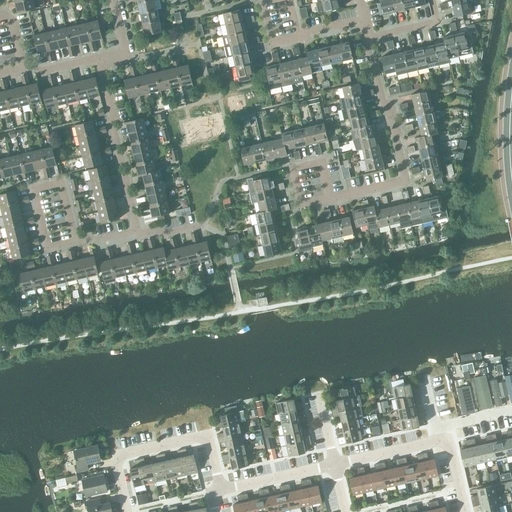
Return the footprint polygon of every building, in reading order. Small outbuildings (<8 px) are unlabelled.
[(33,0),(22,0),(15,2),(18,13),(35,9),(33,0)] [(154,0),(138,4),(140,14),(157,10),(154,0)] [(322,1),(317,2),(316,2),(318,13),(341,8),(339,0),(325,0),(322,1)] [(394,12),(391,0),(379,0),(383,15),(394,12)] [(402,0),(391,0),(394,12),(405,10),(402,0)] [(413,0),(402,0),(405,10),(415,7),(413,0)] [(469,2),(452,6),(455,17),(472,13),(469,2)] [(301,10),(303,17),(309,15),(306,8),(301,10)] [(223,13),(225,24),(242,20),(240,9),(223,13)] [(140,14),(143,25),(159,21),(157,10),(140,14)] [(225,24),(228,35),(245,31),(242,20),(225,24)] [(98,21),(87,23),(91,41),(94,40),(102,38),(98,21)] [(159,21),(143,25),(145,36),(162,32),(159,21)] [(87,23),(77,26),(81,43),(89,41),(90,46),(95,45),(94,40),(91,41),(87,23)] [(77,26),(66,28),(70,46),(73,45),(81,43),(77,26)] [(66,28),(56,31),(60,48),(68,46),(69,51),(74,50),(73,45),(70,46),(66,28)] [(56,31),(45,33),(49,51),(52,50),(60,48),(56,31)] [(224,47),(230,45),(247,41),(245,31),(228,35),(222,36),(224,47)] [(465,32),(454,35),(459,57),(473,53),(470,40),(467,40),(465,32)] [(47,51),(48,56),(53,55),(52,50),(49,51),(45,33),(34,36),(38,53),(47,51)] [(443,37),(444,42),(447,54),(448,54),(449,59),(459,57),(454,35),(443,37)] [(227,57),(233,56),(250,52),(247,41),(230,45),(224,47),(227,57)] [(349,42),(338,44),(342,61),(353,59),(349,42)] [(450,63),(449,59),(448,54),(447,54),(444,42),(434,45),(439,65),(450,63)] [(338,44),(328,47),(332,64),(342,61),(338,44)] [(439,65),(434,45),(423,47),(428,68),(439,65)] [(328,47),(317,49),(321,66),(332,64),(328,47)] [(413,50),(417,66),(418,70),(428,68),(423,47),(413,50)] [(205,61),(212,60),(211,49),(204,50),(205,61)] [(306,52),(307,57),(308,57),(311,69),(321,66),(317,49),(306,52)] [(418,70),(417,66),(413,50),(402,52),(406,69),(407,73),(418,70)] [(250,52),(233,56),(235,66),(252,62),(250,52)] [(407,73),(406,69),(402,52),(392,55),(396,71),(397,75),(407,73)] [(397,75),(396,71),(392,55),(381,57),(385,74),(396,72),(397,75)] [(307,57),(297,59),(301,76),(312,74),(311,69),(308,57),(307,57)] [(297,59),(287,62),(291,79),(301,76),(297,59)] [(177,68),(181,85),(192,83),(188,65),(180,67),(179,62),(173,63),(175,68),(177,68)] [(252,62),(235,66),(239,82),(251,79),(250,75),(255,73),(252,62)] [(287,62),(276,64),(282,87),(292,85),(291,79),(287,62)] [(282,87),(276,64),(265,67),(269,83),(267,84),(269,90),(282,87)] [(156,73),(160,90),(171,88),(167,70),(159,72),(157,67),(152,68),(154,73),(156,73)] [(167,70),(171,88),(181,85),(177,68),(175,68),(167,70)] [(131,73),(133,78),(135,78),(139,95),(150,93),(146,75),(138,77),(136,72),(131,73)] [(146,75),(150,93),(160,90),(156,73),(154,73),(146,75)] [(74,83),(79,100),(89,98),(85,80),(77,82),(76,77),(71,78),(72,83),(74,83)] [(85,80),(89,98),(100,95),(96,78),(85,80)] [(135,78),(133,78),(124,80),(128,98),(139,95),(135,78)] [(27,86),(31,104),(42,101),(37,83),(29,85),(28,80),(23,81),(24,87),(27,86)] [(50,83),(51,88),(53,88),(58,105),(68,103),(64,85),(56,87),(55,82),(50,83)] [(64,85),(68,103),(79,100),(74,83),(72,83),(64,85)] [(345,98),(361,94),(359,83),(342,87),(345,98)] [(2,86),(3,92),(5,91),(10,109),(20,106),(16,89),(8,90),(7,85),(2,86)] [(16,89),(20,106),(31,104),(27,86),(24,87),(16,89)] [(401,93),(399,86),(388,88),(390,95),(401,93)] [(53,88),(51,88),(42,90),(47,108),(58,105),(53,88)] [(411,94),(414,105),(431,101),(428,90),(411,94)] [(5,91),(3,92),(0,92),(0,110),(10,109),(5,91)] [(361,94),(345,98),(339,99),(341,110),(364,104),(361,94)] [(414,105),(416,116),(433,112),(431,101),(414,105)] [(350,119),(366,115),(364,104),(341,110),(344,120),(350,119)] [(416,116),(419,126),(436,122),(433,112),(416,116)] [(350,119),(352,130),(357,129),(357,128),(369,125),(366,115),(350,119)] [(245,121),(245,120),(244,116),(233,118),(236,129),(247,126),(245,121)] [(129,133),(146,129),(144,118),(126,122),(129,133)] [(75,125),(78,136),(95,132),(95,129),(93,121),(75,125)] [(419,126),(421,136),(421,137),(433,134),(433,135),(438,133),(436,122),(419,126)] [(324,123),(313,126),(317,142),(328,140),(324,123)] [(352,130),(355,140),(376,135),(374,124),(369,125),(357,128),(357,129),(352,130)] [(313,126),(303,128),(306,145),(317,142),(313,126)] [(78,136),(80,146),(98,142),(96,134),(101,133),(100,128),(95,129),(95,132),(78,136)] [(303,128),(292,131),(296,147),(306,145),(303,128)] [(131,144),(149,139),(146,129),(129,133),(131,144)] [(281,133),(282,138),(283,138),(285,150),(286,150),(296,147),(292,131),(281,133)] [(416,137),(419,148),(435,145),(433,135),(433,134),(421,137),(421,136),(416,137)] [(357,150),(362,149),(379,145),(376,135),(355,140),(357,150)] [(283,138),(282,138),(272,141),(276,157),(287,155),(286,150),(285,150),(283,138)] [(134,154),(151,150),(149,139),(131,144),(134,154)] [(272,141),(262,143),(266,160),(276,157),(272,141)] [(80,146),(83,157),(100,153),(100,150),(98,142),(80,146)] [(262,143),(251,146),(255,162),(266,160),(262,143)] [(419,148),(421,159),(443,154),(441,143),(435,145),(419,148)] [(362,149),(365,160),(381,156),(379,145),(362,149)] [(255,162),(251,146),(240,148),(244,165),(255,162)] [(52,147),(41,150),(46,167),(48,167),(57,165),(52,147)] [(100,153),(83,157),(85,168),(103,164),(101,155),(106,154),(105,149),(100,150),(100,153)] [(41,150),(31,152),(35,170),(43,168),(44,173),(49,172),(48,167),(46,167),(41,150)] [(136,165),(154,160),(151,150),(134,154),(136,165)] [(31,152),(20,155),(25,172),(22,173),(23,178),(28,177),(27,172),(35,170),(31,152)] [(421,159),(424,169),(446,164),(443,154),(421,159)] [(20,155),(10,157),(14,175),(22,173),(25,172),(20,155)] [(381,156),(365,160),(358,161),(361,172),(384,167),(381,156)] [(10,157),(0,159),(0,162),(4,177),(14,175),(10,157)] [(156,171),(154,160),(136,165),(139,176),(143,175),(143,174),(156,171)] [(446,164),(424,169),(426,180),(434,178),(436,184),(441,184),(440,177),(448,175),(446,164)] [(89,169),(91,180),(109,176),(106,165),(89,169)] [(145,185),(163,181),(160,170),(156,171),(143,174),(143,175),(145,182),(139,184),(140,189),(146,187),(145,185)] [(91,180),(94,191),(111,187),(109,176),(91,180)] [(249,193),(272,188),(269,177),(253,180),(252,178),(247,179),(250,192),(249,192),(249,193)] [(148,195),(165,191),(163,181),(145,185),(146,187),(148,195)] [(94,191),(96,201),(114,197),(111,187),(94,191)] [(275,198),(272,188),(249,193),(252,203),(258,202),(275,198)] [(0,194),(0,203),(1,206),(18,202),(18,199),(16,191),(0,194)] [(145,210),(151,208),(150,206),(168,202),(165,191),(148,195),(149,203),(144,205),(145,210)] [(438,196),(427,198),(433,221),(447,217),(445,207),(441,208),(438,196)] [(96,201),(99,212),(116,208),(114,197),(96,201)] [(1,206),(3,216),(21,212),(19,204),(24,203),(23,198),(18,199),(18,202),(1,206)] [(229,198),(223,200),(225,209),(231,208),(229,198)] [(258,202),(260,212),(272,210),(277,209),(275,198),(258,202)] [(427,198),(417,201),(422,223),(433,221),(427,198)] [(417,201),(406,203),(412,226),(422,223),(417,201)] [(150,206),(151,208),(153,217),(170,213),(168,202),(150,206)] [(396,206),(400,222),(401,228),(412,226),(406,203),(396,206)] [(363,208),(367,225),(368,230),(378,227),(377,222),(378,222),(375,211),(375,210),(374,205),(363,208)] [(396,206),(385,208),(389,225),(400,222),(396,206)] [(116,208),(99,212),(101,223),(119,219),(118,216),(116,208)] [(356,227),(367,225),(363,208),(352,211),(356,227)] [(385,208),(375,210),(375,211),(378,222),(377,222),(378,227),(389,225),(385,208)] [(255,213),(258,224),(274,220),(272,210),(260,212),(255,213)] [(3,216),(6,227),(23,223),(23,220),(21,212),(3,216)] [(350,217),(339,219),(343,236),(354,233),(350,217)] [(6,227),(8,237),(26,233),(24,225),(29,224),(28,219),(23,220),(23,223),(6,227)] [(339,219),(328,222),(332,238),(343,236),(339,219)] [(258,224),(260,235),(277,231),(274,220),(258,224)] [(328,222),(318,224),(322,241),(332,238),(328,222)] [(307,227),(311,243),(312,247),(322,245),(322,241),(318,224),(307,227)] [(307,227),(296,229),(298,239),(296,239),(299,252),(313,249),(312,247),(311,243),(307,227)] [(260,235),(263,245),(279,241),(277,231),(260,235)] [(8,237),(11,248),(28,244),(28,241),(26,233),(8,237)] [(240,245),(237,234),(226,236),(229,248),(240,245)] [(196,244),(200,261),(211,259),(207,241),(199,243),(197,238),(192,239),(194,244),(196,244)] [(28,244),(11,248),(13,259),(31,255),(29,246),(34,245),(33,240),(28,241),(28,244)] [(279,241),(263,245),(265,256),(282,252),(279,241)] [(175,249),(179,266),(190,264),(186,246),(178,248),(176,243),(171,244),(173,249),(175,249)] [(157,267),(167,265),(168,265),(165,251),(164,247),(155,249),(154,244),(149,245),(150,250),(153,250),(157,267)] [(186,246),(190,264),(200,261),(196,244),(194,244),(186,246)] [(132,255),(136,272),(146,270),(142,252),(134,254),(133,249),(128,250),(129,255),(132,255)] [(168,265),(167,265),(168,269),(179,266),(175,249),(173,249),(165,251),(168,265)] [(83,259),(88,276),(98,274),(94,256),(96,256),(95,250),(90,251),(91,257),(83,259)] [(142,252),(146,270),(157,267),(153,250),(150,250),(142,252)] [(242,253),(233,255),(235,263),(244,261),(242,254),(242,253)] [(107,255),(108,260),(111,260),(115,277),(125,275),(121,257),(113,259),(112,254),(107,255)] [(73,261),(77,279),(88,276),(83,259),(75,261),(74,255),(69,257),(70,262),(73,261)] [(121,257),(125,275),(136,272),(132,255),(129,255),(121,257)] [(48,262),(49,267),(52,266),(56,284),(67,281),(62,264),(54,266),(53,260),(48,262)] [(111,260),(108,260),(100,262),(104,280),(115,277),(111,260)] [(62,264),(67,281),(77,279),(73,261),(70,262),(62,264)] [(52,266),(49,267),(41,269),(45,286),(56,284),(52,266)] [(41,269),(31,271),(35,289),(45,286),(41,269)] [(35,289),(31,271),(20,274),(24,291),(35,289)] [(258,299),(260,305),(267,304),(266,297),(258,299)] [(487,377),(475,379),(482,411),(494,408),(487,377)] [(394,399),(396,399),(396,398),(420,393),(419,389),(412,390),(410,384),(404,385),(403,379),(391,382),(392,388),(394,399)] [(499,381),(491,382),(497,408),(505,406),(499,381)] [(471,385),(458,388),(464,415),(477,412),(471,385)] [(331,408),(332,413),(356,407),(356,408),(357,407),(354,396),(351,397),(348,387),(335,390),(337,400),(336,400),(338,407),(331,408)] [(396,398),(396,399),(398,409),(415,405),(414,399),(421,398),(420,393),(396,398)] [(278,414),(279,414),(296,410),(303,408),(302,404),(295,405),(294,399),(276,403),(278,414)] [(398,409),(400,419),(424,414),(423,410),(416,411),(415,405),(398,409)] [(216,428),(223,427),(240,423),(241,423),(238,412),(236,406),(225,409),(226,414),(220,416),(222,422),(215,424),(216,428)] [(340,416),(341,422),(358,418),(356,408),(356,407),(332,413),(333,417),(340,416)] [(279,414),(282,424),(306,419),(305,414),(298,416),(296,410),(279,414)] [(400,419),(399,419),(402,431),(420,427),(418,420),(425,419),(424,414),(400,419)] [(336,429),(337,434),(360,428),(358,418),(341,422),(343,428),(336,429)] [(282,424),(284,435),(301,431),(300,425),(307,423),(306,419),(282,424)] [(217,434),(218,439),(242,433),(240,423),(223,427),(224,433),(217,434)] [(360,428),(337,434),(338,438),(345,437),(346,443),(363,439),(360,428)] [(508,439),(503,440),(506,457),(511,455),(511,432),(511,430),(506,431),(508,439)] [(284,435),(287,445),(310,440),(309,435),(302,437),(301,431),(284,435)] [(226,442),(227,448),(244,444),(242,433),(218,439),(219,443),(226,442)] [(495,434),(490,435),(496,459),(506,457),(503,440),(497,442),(495,434)] [(487,444),(482,445),(485,462),(496,459),(490,435),(485,436),(487,444)] [(474,438),(469,440),(475,464),(485,462),(482,445),(476,446),(474,438)] [(310,440),(287,445),(289,456),(306,452),(304,446),(311,444),(310,440)] [(475,464),(469,440),(464,441),(466,449),(460,450),(464,466),(475,464)] [(222,455),(223,460),(247,454),(244,444),(227,448),(229,454),(222,455)] [(74,451),(76,458),(75,458),(75,461),(76,460),(77,465),(75,466),(77,472),(88,469),(87,463),(100,460),(99,460),(96,447),(97,446),(74,451)] [(186,449),(181,450),(187,475),(198,472),(194,454),(187,456),(186,449)] [(178,458),(172,459),(177,477),(187,475),(181,450),(177,451),(178,458)] [(165,453),(160,454),(166,479),(177,477),(172,459),(166,460),(165,453)] [(427,453),(422,454),(427,478),(438,476),(434,459),(428,460),(427,453)] [(157,462),(151,464),(155,482),(166,479),(160,454),(156,455),(157,462)] [(247,454),(223,460),(224,464),(231,463),(232,469),(249,465),(247,454)] [(418,463),(413,464),(417,480),(427,478),(422,454),(417,455),(418,463)] [(406,457),(401,458),(406,483),(417,480),(413,464),(407,465),(406,457)] [(144,458),(139,459),(145,484),(155,482),(151,464),(145,465),(144,458)] [(397,467),(392,469),(396,485),(406,483),(401,458),(396,460),(397,467)] [(145,484),(139,459),(135,460),(136,467),(130,469),(134,487),(145,484)] [(384,462),(380,463),(385,488),(396,485),(392,469),(386,470),(384,462)] [(376,472),(371,473),(375,490),(385,488),(380,463),(375,464),(376,472)] [(363,467),(358,468),(364,492),(375,490),(371,473),(365,475),(363,467)] [(364,492),(358,468),(353,469),(355,477),(349,478),(353,495),(364,492)] [(500,473),(501,480),(511,477),(511,472),(511,471),(500,473)] [(65,478),(67,483),(78,481),(77,475),(65,478)] [(82,480),(86,496),(107,491),(104,475),(82,480)] [(310,479),(305,480),(311,504),(322,502),(318,485),(312,487),(310,479)] [(302,489),(297,490),(300,507),(311,504),(305,480),(300,481),(302,489)] [(289,484),(284,485),(290,509),(300,507),(297,490),(291,491),(289,484)] [(281,494),(275,495),(279,511),(290,509),(284,485),(279,486),(281,494)] [(471,497),(472,502),(496,496),(494,485),(477,489),(478,495),(471,497)] [(268,488),(263,490),(268,511),(277,511),(279,511),(275,495),(270,496),(268,488)] [(144,490),(135,492),(138,503),(148,501),(144,490)] [(260,498),(254,500),(257,511),(268,511),(263,490),(258,491),(260,498)] [(247,493),(242,494),(246,511),(257,511),(254,500),(249,501),(247,493)] [(246,511),(242,494),(237,495),(239,503),(233,505),(234,511),(246,511)] [(481,505),(482,510),(499,506),(496,496),(472,502),(473,506),(481,505)] [(85,502),(86,509),(88,508),(88,511),(110,511),(111,511),(112,511),(110,503),(101,505),(100,499),(85,502)] [(438,500),(433,501),(434,511),(446,511),(445,507),(439,508),(438,500)] [(198,501),(193,502),(195,511),(207,511),(206,507),(199,508),(198,501)] [(429,510),(424,511),(423,511),(434,511),(433,501),(428,502),(429,510)] [(191,510),(184,511),(195,511),(193,502),(189,503),(191,510)]
